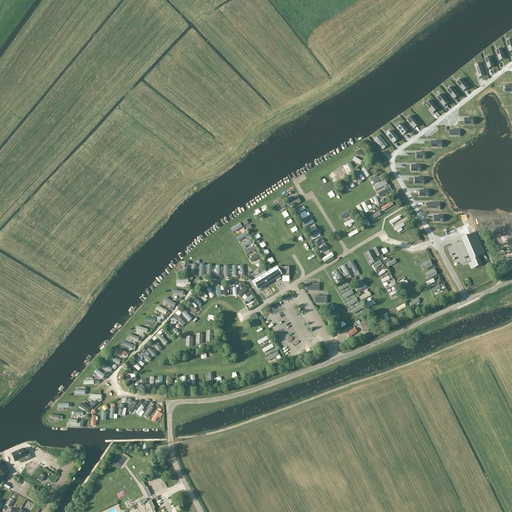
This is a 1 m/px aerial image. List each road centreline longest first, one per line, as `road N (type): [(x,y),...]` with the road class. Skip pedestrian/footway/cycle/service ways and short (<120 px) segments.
road 1 (unclassified): [(511,280),(261,387),(176,401)]
road 2 (residential): [(41,511),(64,472),(26,451),(8,479)]
road 3 (unclassified): [(200,511),(173,458),(169,409),(176,401)]
